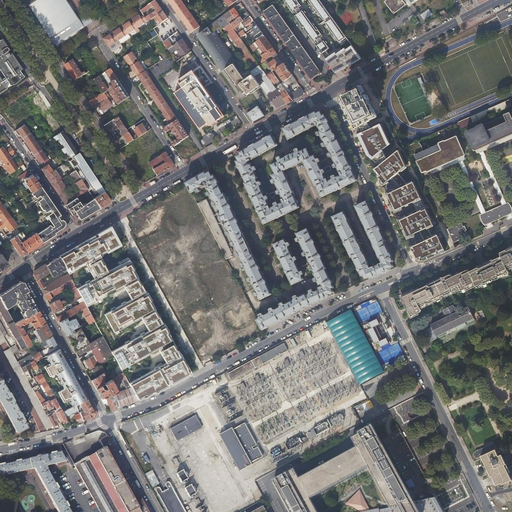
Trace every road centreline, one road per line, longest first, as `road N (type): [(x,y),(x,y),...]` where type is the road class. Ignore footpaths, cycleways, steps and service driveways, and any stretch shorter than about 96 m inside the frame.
road 1 (residential): [(106,420),(380,288)]
road 2 (residential): [(380,288),(490,511)]
road 3 (residential): [(145,194),(17,0)]
road 4 (residential): [(0,28),(119,209)]
road 5 (residential): [(327,92),(412,273)]
road 6 (residential): [(106,420),(22,267)]
road 7 (residential): [(162,0),(254,132)]
road 8 (secondary): [(327,92),(468,15)]
road 9 (residential): [(185,171),(97,37)]
road 10 (residential): [(78,233),(0,118)]
road 11 (residential): [(316,98),(243,0)]
